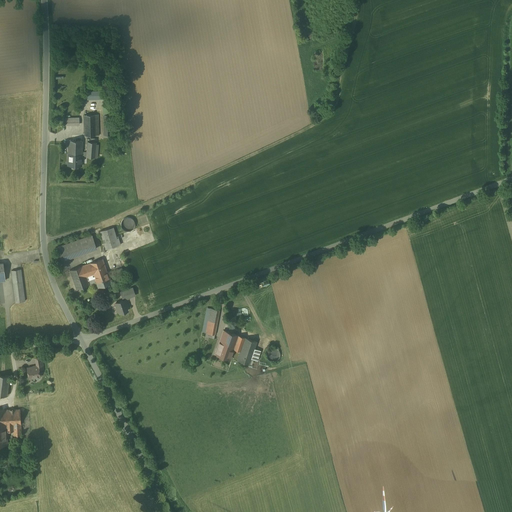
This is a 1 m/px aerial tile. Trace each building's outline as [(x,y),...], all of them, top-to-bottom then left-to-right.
[(103,98),(103,91),(86,92),(87,99),(103,98)] [(110,114),(103,114),(104,135),(111,135),(110,114)] [(98,115),(84,115),(84,136),(99,135),(98,115)] [(82,141),(69,140),(68,165),(82,166),(82,156),(82,151),(82,141)] [(87,151),(82,151),(82,156),(86,156),(86,157),(95,158),(96,142),(88,141),(87,151)] [(131,217),(128,216),(126,217),(123,218),(122,220),(121,222),(121,225),(122,228),(124,229),(126,230),(130,230),(132,229),(134,227),(135,223),(135,221),(133,219),(131,217)] [(113,226),(100,230),(106,249),(121,244),(118,237),(117,238),(113,226)] [(92,235),(58,247),(63,260),(97,248),(92,235)] [(103,258),(70,270),(77,289),(89,284),(88,280),(95,278),(99,287),(112,282),(103,258)] [(11,270),(15,302),(24,301),(20,269),(11,270)] [(133,288),(121,292),(124,298),(126,298),(136,294),(133,288)] [(129,307),(126,298),(124,298),(124,300),(116,303),(118,308),(117,309),(118,312),(119,312),(120,313),(128,310),(127,308),(129,307)] [(220,309),(212,307),(207,335),(212,336),(213,333),(216,333),(220,309)] [(256,347),(258,340),(225,329),(217,353),(231,358),(235,347),(239,349),(238,351),(241,352),(239,358),(251,362),(253,357),(256,347)] [(278,347),(275,346),(272,346),(270,347),(269,349),(268,350),(267,353),(268,355),(269,357),(270,359),(273,360),(276,360),(278,359),(280,358),(281,356),(281,353),(281,351),(280,349),(278,347)] [(262,349),(256,347),(253,357),(259,359),(262,349)] [(43,368),(41,357),(34,358),(36,366),(38,365),(38,369),(43,368)] [(40,376),(38,369),(38,365),(36,366),(27,367),(29,377),(34,376),(34,377),(40,376)] [(9,376),(0,374),(0,395),(6,396),(9,376)] [(20,409),(0,410),(0,429),(6,429),(6,424),(13,424),(13,431),(14,435),(21,435),(20,409)] [(6,429),(0,429),(0,444),(7,445),(6,433),(8,433),(8,431),(13,431),(13,424),(6,424),(6,429)]
